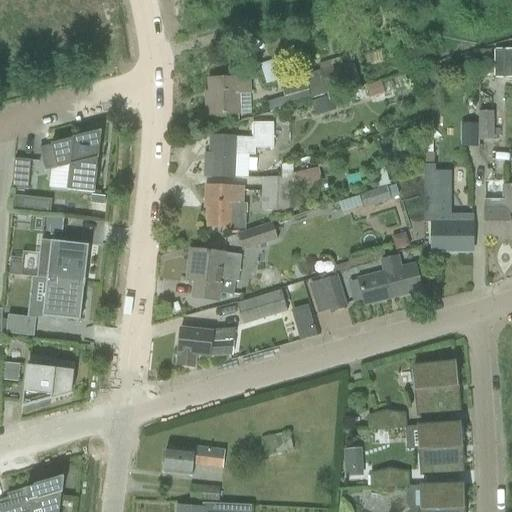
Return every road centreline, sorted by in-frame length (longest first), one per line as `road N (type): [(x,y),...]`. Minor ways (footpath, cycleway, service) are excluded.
road 1 (residential): [(123,413),(481,315)]
road 2 (residential): [(153,80),(123,413)]
road 3 (residential): [(481,315),(488,511)]
road 4 (residential): [(153,80),(0,122)]
road 5 (residential): [(0,450),(123,413)]
